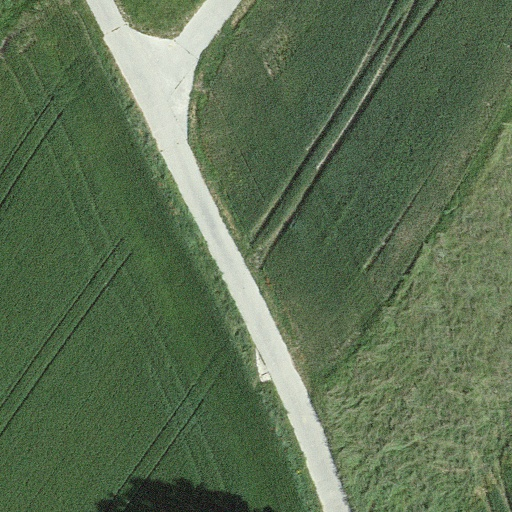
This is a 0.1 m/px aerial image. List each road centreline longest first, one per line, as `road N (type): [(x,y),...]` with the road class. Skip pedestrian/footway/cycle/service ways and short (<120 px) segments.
road 1 (track): [(329,511),(117,0)]
road 2 (track): [(164,117),(251,0)]
